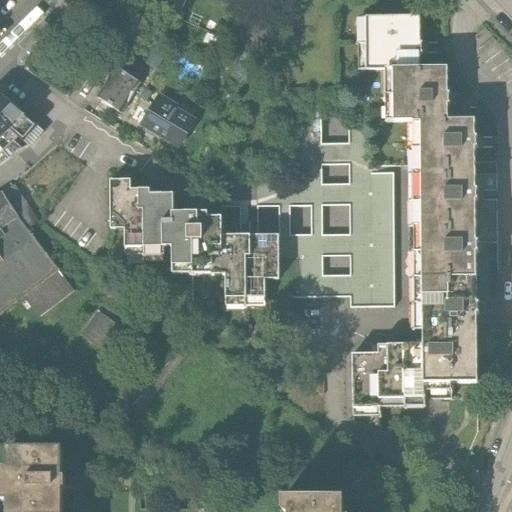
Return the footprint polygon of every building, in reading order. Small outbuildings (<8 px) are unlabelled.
[(162,0),(182,9),(185,0),(162,0)] [(421,18),(366,18),(367,71),(394,71),(421,70),(421,18)] [(423,124),(450,124),(449,70),(421,70),(394,71),(395,124),(423,124)] [(118,71),(99,100),(121,114),(128,103),(140,85),(118,71)] [(184,116),(140,85),(128,103),(171,134),(184,116)] [(0,141),(9,132),(21,143),(34,127),(0,98),(0,141)] [(424,177),(477,176),(477,123),(450,124),(423,124),(424,177)] [(323,165),(323,181),(344,181),(344,166),(323,165)] [(424,177),(424,230),(478,229),(477,176),(424,177)] [(124,232),(124,251),(162,250),(162,225),(172,224),(172,216),(172,197),(149,198),(149,192),(130,193),(130,183),(110,183),(110,232),(124,232)] [(14,187),(2,195),(18,219),(29,235),(41,227),(14,187)] [(2,195),(0,195),(0,240),(4,237),(0,232),(18,219),(2,195)] [(290,204),(289,234),(313,234),(314,204),(290,204)] [(345,226),(346,209),(326,208),(326,226),(345,226)] [(172,250),(172,269),(211,269),(211,278),(222,278),(221,240),(221,221),(207,221),(207,216),(172,216),(172,224),(162,225),(162,250),(172,250)] [(29,235),(18,219),(0,232),(4,237),(0,240),(0,260),(2,263),(0,264),(0,316),(58,273),(29,235)] [(425,283),(478,282),(478,229),(424,230),(425,283)] [(279,282),(278,239),(221,240),(222,278),(225,278),(225,301),(265,301),(265,283),(279,282)] [(350,273),(348,254),(321,256),(322,275),(350,273)] [(425,283),(426,336),(479,335),(478,282),(425,283)] [(123,332),(97,313),(81,335),(107,355),(123,332)] [(426,336),(426,349),(405,350),(406,404),(426,404),(426,390),(480,390),(479,335),(426,336)] [(190,352),(171,337),(121,399),(140,414),(190,352)] [(380,350),(380,358),(353,358),(353,412),(380,412),(380,404),(406,404),(405,350),(380,350)] [(8,449),(7,511),(61,511),(62,482),(62,449),(8,449)] [(343,511),(344,498),(289,498),(288,511),(343,511)]
